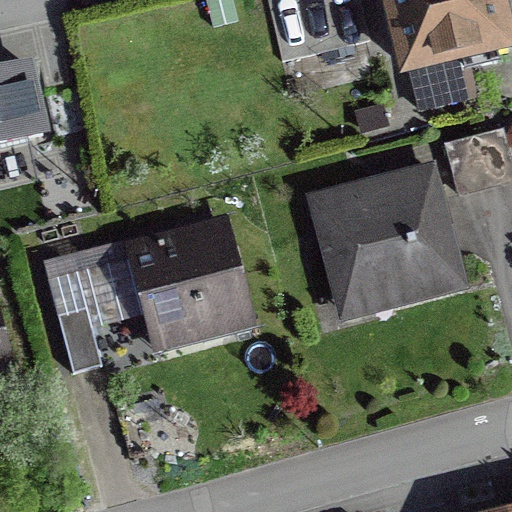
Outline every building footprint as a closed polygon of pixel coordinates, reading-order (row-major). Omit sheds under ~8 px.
[(215,31),(240,24),(232,0),(222,0),(207,5),(215,31)] [(471,66),(511,56),(511,28),(505,0),(381,0),(401,82),(410,80),(418,115),(479,101),(471,66)] [(0,149),(51,138),(33,59),(0,66),(0,149)] [(390,127),(384,104),(355,112),(361,135),(390,127)] [(511,163),(503,130),(473,138),(487,189),(511,182),(511,163)] [(487,189),(473,138),(445,145),(458,196),(487,189)] [(340,326),(469,292),(435,162),(306,196),(340,326)] [(228,215),(43,264),(58,319),(87,311),(93,331),(142,318),(153,358),(259,330),(228,215)] [(73,375),(102,367),(93,331),(87,311),(58,319),(73,375)] [(0,396),(19,392),(0,315),(0,396)]
